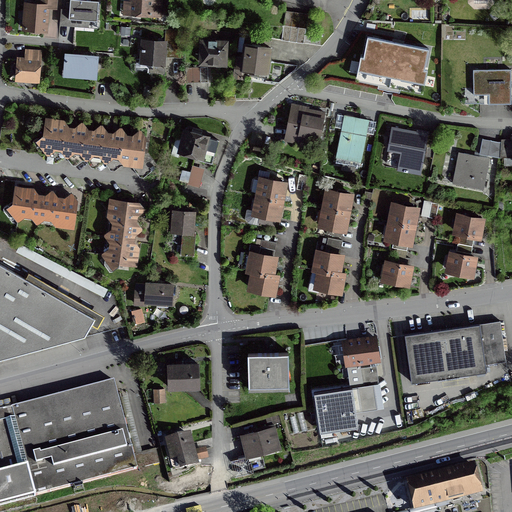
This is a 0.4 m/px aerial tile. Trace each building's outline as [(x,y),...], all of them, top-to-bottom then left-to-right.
[(58,0),(37,0),(38,1),(29,0),(23,0),(22,30),(48,31),(49,8),(58,9),(58,0)] [(98,0),(69,0),(69,8),(60,7),(59,25),(89,27),(89,19),(97,19),(98,0)] [(163,0),(123,0),(123,14),(131,15),(131,19),(141,20),(141,15),(162,16),(163,0)] [(293,41),(304,43),(308,13),(297,11),(286,10),(282,40),(293,41)] [(120,34),(130,34),(130,27),(121,26),(120,34)] [(428,64),(432,44),(365,30),(361,50),(358,50),(352,80),(425,95),(431,65),(428,64)] [(229,38),(200,37),(198,63),(228,64),(229,38)] [(167,39),(141,38),(140,66),(149,66),(149,72),(164,72),(165,64),(166,64),(167,39)] [(251,42),(245,41),(243,58),(235,57),(232,77),(243,79),(245,68),(269,71),(273,45),(271,45),(271,43),(251,40),(251,42)] [(42,49),(25,48),(25,56),(17,55),(15,80),(39,82),(40,71),(44,71),(45,59),(41,59),(42,49)] [(99,54),(64,50),(62,74),(72,75),(71,79),(85,81),(85,76),(97,77),(99,54)] [(208,82),(208,66),(186,67),(186,82),(208,82)] [(511,68),(473,69),(473,94),(483,94),(483,102),(511,102),(511,68)] [(309,105),(292,102),(284,140),(300,143),(301,139),(319,142),(326,111),(309,107),(309,105)] [(370,119),(344,114),(338,113),(335,126),(341,128),(336,156),(337,156),(336,160),(360,165),(361,161),(367,132),(374,134),(376,121),(370,120),(370,119)] [(43,132),(35,138),(47,154),(55,148),(61,148),(66,155),(68,155),(74,151),(80,151),(85,158),(88,158),(94,153),(99,154),(104,160),(107,161),(114,155),(118,156),(124,163),(143,166),(145,145),(147,135),(141,128),(139,128),(133,133),(127,132),(122,126),(120,126),(113,130),(108,129),(102,123),(100,123),(94,128),(89,127),(84,120),(81,120),(74,125),(69,124),(64,118),(45,115),(43,132)] [(211,133),(183,126),(177,150),(199,156),(198,159),(213,163),(219,139),(210,137),(211,133)] [(417,132),(392,127),(387,151),(400,154),(397,171),(421,176),(429,131),(418,129),(417,132)] [(501,141),(482,138),(479,152),(500,157),(501,141)] [(511,138),(501,138),(501,141),(500,157),(504,157),(504,165),(511,165),(511,138)] [(427,146),(425,155),(432,157),(434,147),(427,146)] [(490,158),(459,151),(452,182),(484,189),(490,158)] [(205,168),(192,164),(191,171),(182,169),(179,180),(188,182),(187,184),(200,187),(205,168)] [(354,172),(356,167),(342,164),(341,170),(354,172)] [(270,171),(259,169),(257,179),(254,178),(251,190),(255,191),(251,209),(247,208),(245,218),(248,222),(258,224),(258,222),(274,225),(276,218),(281,219),(284,206),(286,194),(289,180),(269,176),(270,171)] [(307,175),(300,173),(297,188),(304,190),(307,175)] [(25,216),(31,216),(36,223),(38,223),(44,218),(51,219),(56,225),(74,228),(77,207),(78,198),(73,191),(70,191),(65,195),(58,194),(54,189),(51,188),(46,193),(39,192),(34,186),(15,183),(12,200),(6,205),(16,220),(19,220),(25,216)] [(353,203),(355,192),(325,186),(317,226),(347,232),(350,219),(353,203)] [(372,192),(365,190),(362,205),(369,207),(372,192)] [(107,215),(112,221),(111,227),(104,232),(104,235),(109,241),(108,246),(102,251),(101,254),(113,268),(120,262),(138,265),(140,246),(135,239),(136,233),(142,229),(143,226),(138,220),(138,214),(145,209),(145,207),(139,200),(133,199),(109,196),(107,215)] [(432,201),(424,199),(421,215),(436,218),(439,204),(432,202),(432,201)] [(421,205),(391,200),(383,239),(393,241),(408,244),(413,245),(416,233),(418,219),(421,205)] [(170,231),(182,232),(180,255),(194,256),(196,230),(195,230),(196,209),(172,208),(170,231)] [(486,216),(456,210),(452,233),(482,239),(483,230),(486,216)] [(459,235),(456,250),(471,253),(472,249),(474,242),(474,238),(459,235)] [(328,237),(326,249),(341,252),(343,240),(328,237)] [(255,244),(261,245),(259,250),(274,253),(276,242),(257,238),(255,244)] [(407,250),(408,244),(393,241),(392,247),(397,248),(407,250)] [(255,244),(251,243),(245,271),(250,272),(246,289),(276,295),(279,282),(281,273),(276,272),(277,267),(279,254),(274,253),(259,250),(261,245),(255,244)] [(326,249),(316,247),(311,270),(312,270),(308,290),(319,292),(319,289),(343,293),(346,279),(347,271),(342,270),(343,266),(346,253),(341,252),(326,249)] [(406,257),(407,250),(397,248),(395,260),(410,262),(411,258),(406,257)] [(456,250),(449,249),(444,271),(474,277),(477,264),(479,255),(471,253),(456,250)] [(395,260),(385,258),(380,280),(410,286),(413,273),(415,263),(410,262),(395,260)] [(25,277),(0,262),(0,357),(86,335),(91,324),(98,327),(105,314),(28,271),(25,277)] [(174,282),(145,280),(145,289),(135,288),(134,305),(145,305),(145,303),(173,304),(174,282)] [(453,326),(405,333),(411,382),(487,371),(486,363),(506,360),(501,320),(453,326)] [(377,333),(341,339),(346,366),(381,360),(377,333)] [(289,350),(248,351),(248,388),(289,387),(289,350)] [(199,360),(167,362),(168,388),(200,387),(199,360)] [(351,390),(315,395),(321,435),(358,429),(356,415),(384,411),(380,385),(379,385),(376,368),(360,371),(362,384),(350,385),(351,390)] [(0,505),(138,469),(133,450),(114,379),(12,406),(10,399),(0,402),(0,505)] [(165,388),(153,388),(154,402),(165,402),(165,388)] [(263,427),(240,433),(245,456),(230,459),(235,477),(254,472),(254,470),(266,467),(262,453),(282,448),(276,424),(275,424),(274,422),(281,421),(279,414),(266,417),(267,424),(262,425),(263,427)] [(190,431),(164,438),(170,460),(177,458),(180,470),(199,464),(198,460),(209,457),(206,447),(195,450),(190,431)] [(475,462),(406,479),(414,510),(483,492),(475,462)]
